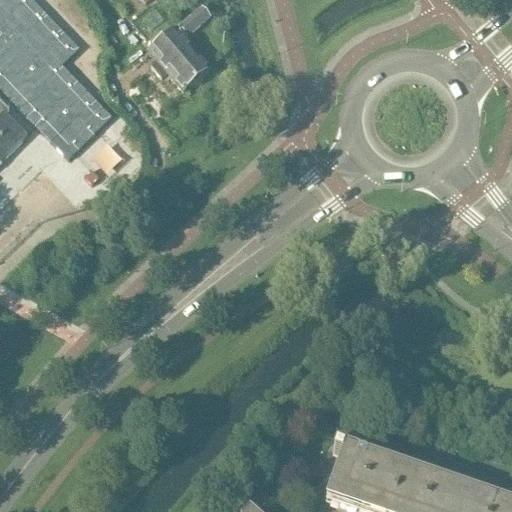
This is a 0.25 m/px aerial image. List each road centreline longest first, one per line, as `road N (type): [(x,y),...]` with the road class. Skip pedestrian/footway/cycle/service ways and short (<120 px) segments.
road 1 (tertiary): [(352,138),(103,374)]
road 2 (tertiary): [(103,374),(380,172)]
road 3 (tertiary): [(0,499),(103,374)]
road 4 (tertiary): [(436,67),(397,61),(370,74),(350,108),(352,138)]
